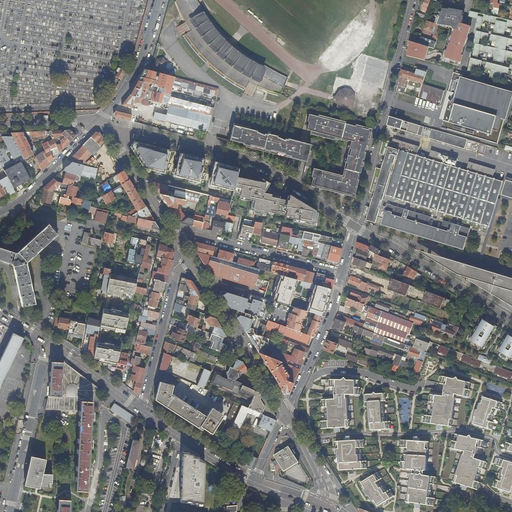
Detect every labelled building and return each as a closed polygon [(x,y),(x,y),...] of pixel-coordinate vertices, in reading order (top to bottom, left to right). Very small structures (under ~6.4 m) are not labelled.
[(266,92),(271,94),(272,91),(262,88),(265,75),(266,71),(271,73),(268,71),(263,68),(253,62),(241,53),(234,47),(231,49),(225,43),(227,41),(220,34),(212,26),(210,23),(202,13),(195,3),(188,8),(184,0),(175,0),(176,2),(174,3),(176,9),(180,16),(182,15),(183,18),(181,19),(183,23),(189,32),(183,36),(187,42),(193,49),(199,56),(204,61),(215,71),(226,79),(235,85),(244,90),(247,84),(251,86),(256,88),(261,90),(266,92)] [(268,71),(271,73),(285,80),(284,83),(287,78),(283,76),(275,71),(260,63),(248,54),(243,50),(228,37),(226,35),(216,26),(207,15),(197,0),(196,0),(192,0),(195,3),(202,13),(210,23),(212,26),(220,34),(227,41),(234,47),(241,53),(253,62),(263,68),(268,71)] [(431,0),(430,0),(425,0),(422,10),(427,12),(431,0)] [(437,16),(434,24),(441,27),(441,26),(450,28),(451,28),(451,29),(453,30),(449,40),(448,40),(446,47),(448,47),(445,58),(443,58),(441,62),(461,67),(461,64),(459,63),(467,37),(471,26),(461,24),(462,19),(461,19),(462,11),(449,9),(448,10),(442,9),(440,16),(437,16)] [(511,20),(508,20),(498,18),(493,16),(482,14),(474,12),(470,11),(468,17),(477,19),(475,28),(480,29),(482,20),(496,23),(494,33),(504,35),(506,25),(511,26),(511,29),(510,36),(511,36),(511,20)] [(422,35),(419,44),(434,49),(441,27),(434,24),(427,21),(423,31),(424,33),(430,35),(433,27),(436,28),(432,39),(422,35)] [(181,37),(189,32),(183,23),(176,28),(181,37)] [(495,49),(488,47),(487,47),(485,47),(478,45),(480,38),(487,39),(488,34),(476,31),(473,44),(475,44),(472,56),(478,58),(480,50),(495,54),(493,61),(503,63),(505,56),(511,57),(511,52),(505,51),(506,44),(511,44),(511,39),(491,35),(489,40),(497,42),(495,49)] [(231,49),(234,47),(227,41),(225,43),(231,49)] [(412,53),(421,55),(422,53),(426,54),(427,53),(428,51),(427,50),(427,47),(409,42),(408,45),(410,46),(408,50),(411,50),(413,51),(412,53)] [(408,50),(406,57),(425,61),(427,53),(426,54),(422,53),(421,55),(412,53),(413,51),(411,50),(408,50)] [(470,58),(467,72),(472,73),(474,65),(480,67),(482,61),(470,58)] [(489,77),(499,80),(501,72),(507,74),(508,68),(486,63),(485,68),(491,69),(489,77)] [(115,77),(121,80),(126,70),(125,69),(124,67),(124,65),(123,66),(122,69),(119,68),(117,68),(116,70),(117,71),(118,72),(115,77)] [(142,99),(166,105),(168,98),(154,95),(155,92),(149,90),(148,93),(146,93),(146,91),(145,91),(145,89),(147,90),(149,84),(155,85),(158,86),(158,88),(157,92),(170,95),(173,86),(199,92),(216,97),(218,89),(178,78),(153,72),(144,69),(142,74),(138,81),(134,90),(131,94),(130,96),(142,99)] [(402,69),(396,91),(403,94),(406,85),(405,84),(407,79),(423,84),(426,73),(417,70),(415,73),(402,69)] [(272,91),(280,93),(283,86),(281,85),(283,82),(284,83),(285,80),(271,73),(266,71),(265,75),(262,88),(272,91)] [(511,99),(511,92),(462,78),(463,76),(454,73),(447,95),(455,97),(454,98),(451,101),(449,100),(441,127),(497,144),(504,120),(506,121),(511,99)] [(253,97),(256,88),(251,86),(247,84),(243,93),(253,97)] [(419,97),(441,104),(445,91),(423,84),(419,97)] [(336,96),(336,99),(336,102),(340,107),(346,108),(352,106),(355,101),(354,95),(350,90),(345,88),(339,91),(336,96)] [(455,97),(447,95),(440,119),(443,120),(449,100),(451,101),(454,98),(455,97)] [(142,99),(130,96),(122,105),(131,107),(132,107),(133,105),(137,106),(137,103),(141,104),(142,99)] [(209,115),(211,116),(213,108),(208,107),(174,98),(170,97),(168,105),(169,105),(186,110),(209,115)] [(185,126),(195,129),(207,132),(211,116),(209,115),(186,110),(169,105),(168,109),(166,116),(165,121),(171,123),(185,126)] [(117,111),(116,111),(113,114),(115,117),(133,122),(135,116),(117,111)] [(166,116),(155,113),(154,119),(165,121),(166,116)] [(313,131),(313,135),(318,136),(332,140),(332,139),(333,139),(334,139),(346,142),(347,142),(347,141),(348,140),(351,141),(350,145),(348,145),(347,146),(347,148),(349,149),(346,158),(345,158),(345,159),(344,160),(343,162),(345,162),(343,172),(342,172),(341,173),(340,175),(337,174),(315,169),(313,170),(312,176),(312,177),(313,178),(312,183),(315,184),(319,185),(320,181),(323,181),(321,189),(342,194),(342,192),(345,193),(345,195),(354,197),(355,194),(353,193),(355,187),(357,187),(363,163),(369,139),(367,138),(369,132),(371,132),(372,129),(368,128),(368,129),(362,128),(362,126),(355,124),(354,127),(351,127),(352,125),(345,123),(345,122),(333,118),(328,117),(328,119),(325,118),(325,116),(318,115),(318,116),(308,114),(307,120),(307,121),(307,122),(308,122),(306,130),(310,130),(313,131)] [(389,117),(387,126),(421,136),(424,127),(389,117)] [(182,134),(193,137),(195,129),(185,126),(171,123),(170,126),(169,131),(182,134)] [(233,123),(229,140),(242,144),(243,145),(249,146),(250,145),(260,147),(259,150),(263,151),(263,150),(266,151),(266,152),(270,153),(271,150),(281,153),(280,156),(284,156),(284,155),(287,156),(287,157),(306,162),(308,156),(310,157),(311,151),(309,151),(311,145),(301,142),(271,135),(271,133),(270,132),(268,132),(267,134),(258,131),(250,129),(250,128),(249,127),(233,123)] [(467,139),(431,129),(428,138),(464,149),(467,139)] [(57,148),(59,152),(75,135),(70,130),(50,131),(51,134),(52,137),(54,137),(63,135),(64,137),(62,140),(61,139),(60,140),(60,141),(55,142),(57,148)] [(29,146),(33,144),(32,140),(33,140),(33,142),(38,141),(38,139),(43,138),(42,136),(45,136),(46,133),(46,131),(30,132),(22,132),(29,146)] [(20,161),(33,154),(31,149),(29,146),(22,132),(10,133),(0,133),(0,163),(2,167),(11,163),(6,153),(3,149),(2,147),(0,148),(0,147),(0,141),(3,140),(7,148),(9,152),(14,161),(18,158),(20,161)] [(95,133),(83,146),(88,150),(96,142),(98,144),(96,146),(98,148),(100,146),(105,141),(100,133),(95,133)] [(226,145),(227,141),(227,140),(225,139),(224,143),(221,141),(222,138),(217,137),(216,139),(226,145)] [(47,160),(49,162),(53,158),(49,151),(54,149),(57,148),(55,142),(54,139),(53,140),(42,144),(45,151),(46,152),(47,160)] [(385,140),(383,140),(382,145),(379,154),(388,156),(384,170),(376,168),(369,193),(377,195),(373,208),(366,206),(363,215),(364,215),(364,216),(376,219),(377,215),(383,217),(381,225),(464,250),(470,229),(486,234),(502,183),(492,180),(495,170),(469,162),(466,171),(455,168),(457,159),(431,151),(428,160),(416,156),(419,147),(402,142),(392,139),(393,140),(392,143),(385,141),(385,140)] [(88,150),(91,154),(92,155),(98,148),(96,146),(98,144),(96,142),(88,150)] [(83,146),(71,157),(82,165),(91,154),(88,150),(83,146)] [(138,146),(131,146),(147,173),(165,174),(169,167),(173,153),(138,146)] [(35,158),(42,170),(49,162),(47,160),(46,152),(45,151),(35,158)] [(206,161),(183,156),(180,166),(178,177),(200,182),(203,172),(206,161)] [(7,176),(11,185),(20,181),(21,184),(30,179),(21,161),(4,170),(7,176)] [(81,165),(71,162),(63,170),(67,172),(79,176),(80,176),(82,169),(83,165),(81,165)] [(234,189),(236,179),(239,169),(215,163),(211,184),(234,189)] [(97,169),(83,165),(82,169),(80,176),(95,181),(97,169)] [(129,180),(123,171),(116,175),(121,184),(129,180)] [(79,176),(67,172),(62,183),(72,186),(74,180),(77,181),(79,180),(80,178),(79,176)] [(7,176),(0,179),(0,182),(2,187),(5,186),(10,194),(15,192),(11,185),(7,176)] [(234,189),(233,193),(240,194),(239,198),(252,200),(250,211),(253,212),(252,213),(265,215),(266,212),(276,214),(276,212),(285,213),(285,216),(293,217),(292,221),(314,226),(317,212),(303,204),(297,203),(297,200),(289,195),(287,201),(278,199),(279,197),(262,193),(263,191),(264,191),(269,183),(259,178),(256,182),(247,180),(246,181),(236,179),(234,189)] [(57,182),(54,179),(43,189),(44,189),(54,192),(61,194),(62,190),(67,191),(66,195),(72,197),(77,198),(80,188),(75,187),(72,186),(62,183),(57,182)] [(134,189),(129,180),(121,184),(126,193),(134,189)] [(504,195),(503,196),(511,198),(511,182),(506,180),(501,194),(504,195)] [(111,191),(112,190),(106,181),(99,186),(104,195),(111,191)] [(112,190),(114,195),(122,192),(119,182),(115,184),(117,188),(112,190)] [(152,182),(160,194),(161,194),(166,196),(168,186),(153,182),(152,182)] [(185,200),(197,203),(199,195),(200,194),(192,192),(172,187),(171,189),(175,190),(173,197),(185,200)] [(54,192),(44,189),(40,202),(50,205),(54,192)] [(132,202),(140,198),(134,189),(126,193),(127,193),(129,198),(132,202)] [(106,204),(116,199),(111,191),(104,195),(102,196),(106,204)] [(165,203),(168,207),(176,209),(177,205),(177,202),(179,202),(178,204),(182,205),(182,206),(184,207),(185,200),(173,197),(166,196),(161,194),(160,194),(165,203)] [(60,197),(59,203),(70,206),(71,202),(72,197),(66,195),(64,195),(63,198),(60,197)] [(142,209),(145,207),(144,205),(140,198),(132,202),(135,208),(127,213),(128,215),(128,216),(130,216),(134,214),(142,209)] [(217,206),(216,213),(226,216),(230,204),(231,201),(219,198),(218,202),(217,206)] [(81,207),(89,211),(90,207),(92,201),(83,199),(83,200),(81,205),(81,207)] [(202,228),(208,230),(210,224),(208,222),(209,216),(215,217),(216,213),(217,206),(215,205),(214,207),(207,205),(204,217),(203,225),(202,228)] [(95,221),(105,223),(108,211),(99,209),(90,207),(89,211),(89,213),(90,213),(96,215),(95,221)] [(148,220),(155,222),(145,207),(142,209),(134,214),(130,216),(138,218),(148,220)] [(176,221),(179,223),(187,218),(186,217),(185,217),(181,210),(176,209),(168,207),(176,221)] [(192,226),(202,228),(203,225),(204,217),(195,215),(194,219),(192,226)] [(154,224),(155,222),(148,220),(138,218),(136,223),(136,225),(147,227),(153,229),(154,224)] [(179,223),(192,226),(194,219),(188,218),(187,218),(179,223)] [(212,231),(221,233),(222,229),(223,225),(224,223),(214,221),(212,231)] [(226,222),(224,230),(230,231),(231,228),(233,223),(229,222),(228,223),(226,222)] [(53,229),(47,223),(37,232),(38,234),(17,252),(18,252),(15,253),(0,248),(0,261),(1,262),(11,265),(13,267),(22,307),(35,304),(26,263),(58,234),(53,229)] [(252,233),(252,231),(253,227),(254,225),(250,224),(243,223),(240,235),(245,236),(246,231),(252,233)] [(257,236),(259,237),(261,229),(253,227),(252,231),(258,233),(257,236)] [(282,227),(280,234),(290,236),(291,229),(282,227)] [(322,236),(322,235),(306,232),(303,231),(303,235),(302,237),(307,238),(312,239),(312,237),(319,238),(319,240),(321,240),(331,242),(332,238),(322,236)] [(268,244),(277,246),(280,236),(263,232),(261,242),(266,243),(268,243),(268,244)] [(82,244),(100,248),(102,240),(89,237),(90,234),(85,233),(82,244)] [(114,235),(105,233),(103,242),(112,244),(114,235)] [(313,245),(314,241),(312,241),(302,238),(290,236),(280,234),(280,236),(277,246),(277,247),(277,248),(281,249),(282,248),(287,249),(289,242),(292,243),(294,243),(299,244),(298,249),(302,250),(303,247),(307,248),(308,246),(313,247),(313,245)] [(126,264),(134,266),(140,239),(132,237),(126,264)] [(327,259),(331,245),(314,241),(313,245),(315,245),(312,255),(312,256),(314,257),(314,255),(317,256),(320,257),(321,257),(327,259)] [(192,245),(195,251),(212,256),(215,247),(194,242),(192,245)] [(356,243),(355,247),(357,248),(359,249),(368,252),(369,250),(370,248),(366,246),(359,244),(356,243)] [(141,268),(140,268),(150,270),(152,260),(147,259),(150,245),(146,244),(141,268)] [(172,260),(174,252),(172,249),(167,247),(160,245),(157,256),(163,258),(161,265),(159,264),(157,272),(168,274),(170,267),(171,267),(173,260),(172,260)] [(340,257),(342,247),(331,245),(327,259),(337,262),(338,258),(339,258),(340,257)] [(371,246),(370,248),(369,250),(370,251),(377,255),(380,251),(371,246)] [(303,247),(302,250),(301,255),(307,257),(309,248),(307,248),(303,247)] [(356,258),(358,259),(366,262),(369,252),(368,252),(359,249),(356,258)] [(224,260),(227,252),(219,250),(217,258),(224,260)] [(254,287),(257,278),(260,269),(256,268),(253,267),(236,263),(232,262),(224,260),(217,258),(212,256),(195,251),(207,270),(210,274),(254,287)] [(224,260),(232,262),(234,254),(227,252),(224,260)] [(236,263),(253,267),(255,262),(240,258),(242,253),(240,253),(236,263)] [(375,255),(373,260),(381,263),(379,268),(386,270),(390,260),(386,258),(377,255),(375,255)] [(511,287),(501,284),(505,277),(441,257),(440,261),(495,294),(498,289),(511,297),(511,287)] [(270,271),(273,261),(259,258),(256,268),(260,269),(270,271)] [(358,259),(356,265),(369,271),(372,264),(366,262),(358,259)] [(281,275),(286,276),(287,276),(289,265),(273,261),(270,271),(274,272),(274,271),(275,269),(276,268),(284,270),(284,271),(283,274),(282,273),(281,275)] [(295,278),(304,281),(306,270),(306,269),(289,265),(287,276),(295,278)] [(414,279),(417,273),(408,267),(403,275),(414,279)] [(317,284),(329,288),(331,289),(332,289),(334,280),(324,277),(325,274),(317,272),(315,281),(313,280),(313,281),(311,281),(314,273),(306,270),(304,281),(310,283),(317,284)] [(167,282),(170,274),(168,274),(157,272),(153,271),(151,278),(154,279),(160,281),(165,282),(167,282)] [(420,282),(423,276),(417,273),(414,279),(420,283),(420,282)] [(102,283),(108,284),(110,276),(104,274),(100,274),(99,276),(102,277),(103,277),(103,278),(102,283)] [(136,286),(138,280),(110,274),(110,276),(108,284),(106,292),(112,293),(111,295),(128,298),(128,296),(134,297),(135,292),(136,286)] [(298,280),(280,275),(272,300),(289,306),(298,280)] [(185,284),(185,283),(185,278),(182,277),(178,290),(187,293),(188,291),(187,290),(187,289),(183,287),(184,284),(185,284)] [(407,296),(412,284),(393,277),(388,289),(407,296)] [(511,279),(505,277),(501,284),(511,287),(511,279)] [(376,290),(375,293),(374,295),(377,296),(380,288),(367,283),(367,284),(351,278),(349,283),(354,285),(353,287),(369,293),(371,290),(369,289),(369,288),(375,290),(376,290)] [(162,292),(165,282),(160,281),(154,279),(154,281),(155,281),(153,288),(149,287),(149,289),(153,290),(159,291),(162,292)] [(186,279),(187,283),(187,284),(190,288),(189,289),(189,290),(191,290),(192,292),(191,294),(199,297),(203,298),(191,280),(186,279)] [(331,289),(317,284),(308,311),(315,314),(321,315),(326,296),(329,297),(331,289)] [(158,301),(159,294),(158,293),(159,291),(153,290),(153,292),(151,292),(150,299),(158,301)] [(368,296),(352,290),(350,295),(356,297),(358,298),(356,302),(365,305),(368,296)] [(427,290),(422,302),(441,308),(443,303),(448,304),(450,298),(427,290)] [(232,309),(236,310),(241,312),(244,303),(243,303),(244,299),(222,293),(232,309)] [(191,294),(190,294),(189,297),(185,296),(185,297),(178,295),(176,303),(188,308),(194,310),(199,297),(191,294)] [(272,300),(264,297),(262,297),(260,302),(255,316),(259,317),(265,319),(269,308),(272,300)] [(147,308),(155,310),(158,301),(150,299),(147,308)] [(249,305),(244,303),(241,312),(255,316),(260,302),(251,299),(249,305)] [(293,306),(302,308),(304,301),(295,299),(293,306)] [(368,314),(367,318),(408,333),(409,334),(414,323),(405,320),(398,317),(390,315),(375,309),(370,307),(365,305),(356,302),(355,301),(348,299),(345,306),(368,314)] [(135,308),(142,314),(143,310),(132,302),(131,306),(135,308)] [(188,308),(176,303),(174,307),(186,311),(188,308)] [(158,318),(160,311),(155,310),(147,308),(144,307),(143,310),(142,314),(142,315),(147,316),(158,318)] [(301,309),(294,307),(291,314),(291,315),(291,316),(300,319),(301,317),(303,318),(305,319),(308,311),(301,309)] [(125,330),(129,314),(121,312),(121,311),(111,309),(111,310),(103,309),(100,322),(99,327),(99,328),(120,332),(121,329),(125,330)] [(215,318),(209,309),(205,311),(204,314),(209,316),(215,318)] [(235,313),(235,314),(258,352),(271,357),(274,349),(275,350),(278,342),(262,336),(265,330),(267,325),(258,322),(259,317),(255,316),(241,312),(236,310),(235,313)] [(198,327),(200,328),(201,326),(205,327),(206,325),(205,324),(206,322),(200,320),(201,317),(189,313),(185,323),(190,325),(198,327)] [(291,315),(291,314),(289,313),(287,320),(288,320),(301,324),(303,318),(301,317),(300,319),(291,316),(291,315)] [(321,318),(322,316),(321,315),(315,314),(313,320),(312,320),(311,323),(317,325),(318,322),(320,323),(321,321),(322,318),(321,318)] [(338,314),(337,319),(348,323),(352,325),(365,329),(385,337),(404,344),(408,333),(367,318),(365,324),(338,314)] [(414,323),(421,326),(423,320),(411,315),(410,319),(406,318),(405,320),(414,323)] [(225,335),(215,318),(209,316),(209,317),(205,318),(209,325),(213,327),(210,327),(209,330),(212,331),(212,333),(223,337),(224,337),(225,336),(225,335)] [(483,350),(483,349),(489,339),(496,329),(497,327),(494,325),(496,322),(487,317),(486,320),(483,318),(479,323),(473,333),(468,341),(471,343),(470,345),(470,346),(478,351),(480,348),(483,350)] [(64,328),(69,330),(71,320),(60,318),(59,327),(60,328),(60,329),(63,329),(64,328)] [(87,325),(99,327),(100,322),(88,319),(87,325)] [(335,322),(333,328),(342,331),(345,324),(347,325),(348,323),(337,319),(335,322)] [(68,335),(82,337),(85,323),(71,320),(69,330),(68,335)] [(314,339),(315,337),(314,337),(307,334),(300,332),(286,327),(268,320),(267,325),(265,330),(270,331),(271,328),(278,330),(277,332),(308,344),(310,337),(314,339)] [(288,320),(286,327),(300,332),(302,325),(301,324),(288,320)] [(185,323),(182,321),(179,328),(188,332),(192,333),(194,329),(189,327),(190,325),(185,323)] [(155,330),(156,326),(154,325),(142,322),(140,322),(139,326),(155,330)] [(444,333),(446,326),(443,324),(442,327),(434,324),(433,326),(431,326),(431,328),(430,329),(439,333),(440,331),(441,331),(441,332),(444,333)] [(96,334),(98,335),(99,328),(99,327),(87,325),(85,332),(96,334)] [(357,337),(361,338),(364,333),(365,329),(352,325),(352,326),(354,327),(355,327),(354,330),(358,332),(357,337)] [(154,333),(155,330),(139,326),(137,335),(135,343),(144,345),(147,331),(154,333)] [(223,337),(212,333),(200,328),(198,327),(195,334),(205,338),(207,339),(211,341),(227,348),(228,347),(226,345),(225,345),(224,344),(222,343),(224,338),(223,337)] [(307,334),(314,337),(315,335),(316,333),(315,333),(316,330),(310,327),(309,327),(307,334)] [(450,335),(453,336),(454,334),(455,334),(457,328),(454,327),(452,331),(447,330),(446,333),(450,335)] [(173,332),(171,338),(182,342),(184,337),(186,338),(188,332),(179,328),(176,334),(175,333),(173,332)] [(376,344),(381,346),(382,346),(385,337),(365,329),(364,333),(374,336),(372,340),(377,342),(376,344)] [(0,387),(1,385),(23,338),(13,333),(0,359),(0,387)] [(409,334),(408,333),(404,344),(410,347),(412,347),(416,336),(409,334)] [(511,333),(511,335),(508,333),(508,334),(502,344),(497,352),(500,353),(499,355),(498,356),(507,362),(508,359),(511,361),(511,360),(511,359),(511,333)] [(90,356),(93,358),(96,343),(98,335),(96,334),(96,335),(95,335),(94,337),(91,337),(88,353),(86,353),(86,354),(90,356)] [(410,347),(404,344),(385,337),(382,346),(388,348),(390,345),(409,351),(410,349),(410,347)] [(335,343),(338,344),(342,345),(353,349),(356,350),(359,352),(361,346),(358,345),(337,338),(335,343)] [(432,342),(419,338),(415,348),(418,349),(427,353),(428,353),(432,342)] [(307,353),(309,349),(283,339),(281,343),(294,348),(304,352),(307,353)] [(329,340),(324,351),(334,354),(338,344),(335,343),(329,340)] [(165,341),(163,350),(171,353),(174,345),(165,341)] [(228,349),(227,348),(211,341),(209,347),(222,353),(225,354),(228,349)] [(98,362),(110,373),(111,372),(115,373),(116,368),(118,361),(122,346),(105,343),(104,344),(96,343),(93,358),(94,359),(94,358),(97,359),(98,359),(98,362)] [(149,354),(151,347),(144,345),(135,343),(135,345),(133,350),(139,352),(149,354)] [(177,346),(175,350),(195,359),(197,354),(194,353),(177,346)] [(384,354),(386,350),(373,346),(371,351),(365,349),(364,352),(377,357),(379,352),(384,354)] [(451,350),(443,346),(440,353),(448,356),(449,353),(463,359),(462,361),(480,368),(481,365),(495,370),(494,373),(510,379),(511,377),(511,376),(511,372),(500,368),(451,350)] [(304,361),(305,357),(304,357),(303,356),(303,355),(304,352),(294,348),(291,356),(304,361)] [(194,353),(197,354),(207,359),(209,355),(196,349),(194,353)] [(275,350),(274,349),(271,357),(284,362),(294,367),(300,369),(304,361),(291,356),(275,350)] [(423,363),(427,353),(418,349),(417,351),(410,349),(409,351),(408,353),(413,355),(415,356),(418,357),(421,352),(422,352),(419,361),(417,360),(417,361),(423,363)] [(401,360),(403,357),(386,350),(384,354),(386,355),(386,356),(391,357),(393,357),(393,360),(395,360),(394,364),(399,366),(401,360)] [(138,357),(135,356),(134,361),(131,360),(130,365),(134,366),(138,367),(145,368),(147,364),(142,363),(143,359),(148,360),(149,354),(139,352),(138,357)] [(271,357),(258,352),(284,394),(288,394),(300,369),(294,367),(288,380),(286,379),(289,375),(281,364),(284,362),(271,357)] [(203,388),(211,371),(193,364),(177,357),(176,358),(164,353),(159,369),(169,373),(203,388)] [(119,362),(118,361),(116,368),(121,370),(124,370),(125,371),(126,365),(130,365),(131,360),(131,359),(121,356),(119,362)] [(248,371),(242,361),(236,359),(232,367),(243,372),(245,373),(248,371)] [(407,363),(401,360),(399,366),(405,369),(407,363)] [(418,374),(423,363),(417,361),(413,372),(418,374)] [(97,389),(63,363),(52,363),(51,387),(50,387),(49,397),(50,397),(50,400),(48,400),(46,410),(80,412),(76,491),(88,492),(92,404),(93,401),(94,397),(97,389)] [(138,367),(134,366),(130,379),(134,381),(132,386),(134,386),(133,391),(135,392),(139,393),(145,368),(138,367)] [(243,372),(232,367),(229,366),(224,377),(252,389),(253,388),(247,385),(248,384),(241,381),(241,380),(241,378),(243,372)] [(258,392),(252,389),(224,377),(222,376),(220,375),(216,374),(215,377),(214,377),(213,380),(212,384),(238,395),(238,394),(252,401),(250,404),(249,404),(248,408),(269,417),(272,412),(261,395),(262,394),(260,393),(258,392)] [(444,391),(444,396),(455,397),(455,394),(468,397),(470,390),(468,389),(470,383),(443,376),(441,383),(445,384),(443,391),(444,391)] [(335,394),(346,394),(360,395),(360,387),(358,387),(358,380),(331,379),(331,387),(334,387),(334,394),(335,394)] [(159,382),(158,390),(171,393),(173,385),(159,382)] [(212,434),(222,419),(210,411),(206,416),(171,393),(158,390),(155,400),(163,405),(164,404),(199,426),(198,428),(202,430),(203,428),(212,434)] [(390,429),(389,422),(385,422),(383,401),(385,401),(385,393),(364,394),(365,402),(370,402),(371,430),(390,429)] [(348,420),(346,394),(335,394),(335,399),(324,400),(325,407),(326,407),(327,421),(322,421),(323,428),(348,427),(348,420)] [(455,397),(444,396),(432,394),(431,401),(433,402),(431,416),(426,416),(425,423),(451,426),(452,418),(455,397)] [(499,410),(501,403),(483,398),(481,404),(479,403),(473,424),(491,430),(493,423),(491,422),(493,416),(492,415),(494,408),(499,410)] [(248,408),(234,402),(227,418),(234,421),(232,426),(240,429),(247,414),(251,416),(252,414),(261,418),(257,425),(271,432),(276,420),(269,417),(248,408)] [(210,411),(222,419),(224,415),(212,408),(210,411)] [(464,455),(473,458),(475,454),(476,454),(478,447),(481,448),(483,440),(456,434),(455,441),(453,441),(452,448),(465,451),(464,455)] [(134,441),(132,441),(126,465),(133,466),(137,448),(138,448),(139,447),(139,446),(140,444),(139,443),(139,442),(138,442),(138,441),(138,440),(137,440),(136,440),(135,440),(134,441)] [(364,447),(363,440),(336,441),(337,449),(338,449),(338,456),(340,456),(341,463),(341,470),(367,469),(366,461),(361,461),(361,454),(359,454),(359,448),(364,447)] [(427,442),(402,440),(401,447),(406,447),(405,461),(404,461),(403,469),(412,469),(412,473),(423,475),(424,470),(425,470),(426,449),(427,442)] [(277,460),(282,470),(283,471),(298,462),(294,454),(295,453),(293,449),(291,450),(289,446),(274,455),(277,460)] [(188,453),(183,450),(180,505),(205,507),(206,462),(191,455),(188,453)] [(484,461),(473,458),(464,455),(457,475),(455,482),(479,490),(481,483),(476,482),(481,468),(482,469),(484,461)] [(46,460),(31,456),(24,485),(39,488),(40,486),(49,489),(50,483),(52,484),(52,474),(43,474),(46,460)] [(254,468),(258,459),(252,457),(252,458),(249,456),(245,464),(248,465),(254,468)] [(511,462),(500,459),(498,466),(502,467),(500,474),(499,474),(497,480),(495,480),(493,486),(511,492),(511,488),(511,462)] [(279,471),(282,470),(277,460),(274,461),(273,462),(274,464),(275,465),(275,467),(276,469),(276,473),(279,474),(279,471)] [(154,470),(147,468),(143,483),(152,486),(153,480),(152,479),(154,470)] [(381,479),(377,473),(361,482),(372,501),(374,500),(378,506),(394,496),(390,490),(386,493),(382,487),(383,486),(379,480),(381,479)] [(434,477),(423,475),(412,473),(408,494),(407,502),(428,505),(433,506),(435,498),(430,498),(432,484),(433,484),(434,477)] [(70,511),(71,501),(59,500),(58,511),(70,511)]
